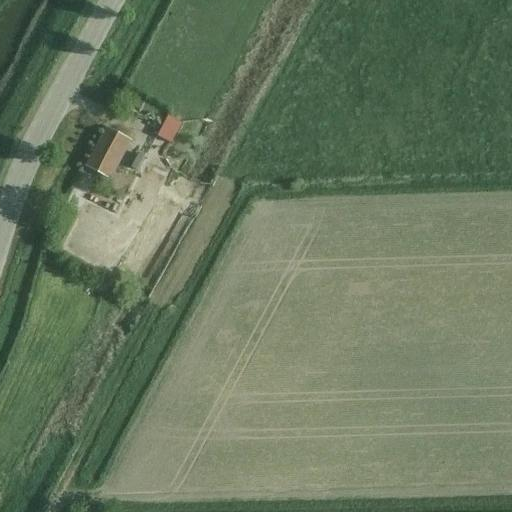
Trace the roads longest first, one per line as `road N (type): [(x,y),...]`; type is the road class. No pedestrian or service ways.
road 1 (track): [(237,186),(49,511)]
road 2 (tertiary): [(0,234),(58,86),(107,0)]
